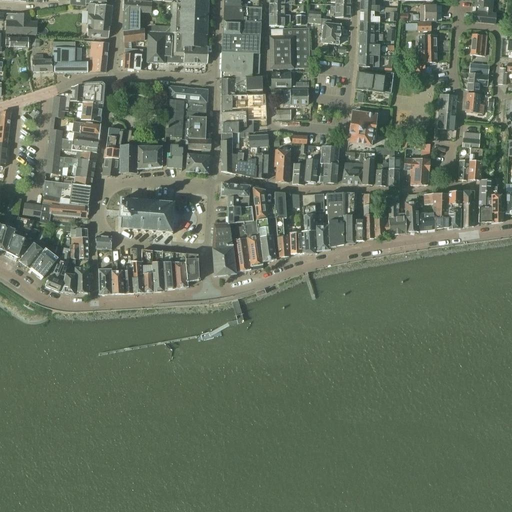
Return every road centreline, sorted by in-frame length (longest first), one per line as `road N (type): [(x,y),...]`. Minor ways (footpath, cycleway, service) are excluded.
road 1 (tertiary): [(207,296),(352,257),(511,231)]
road 2 (residential): [(266,0),(270,127)]
road 3 (residential): [(459,143),(455,25)]
